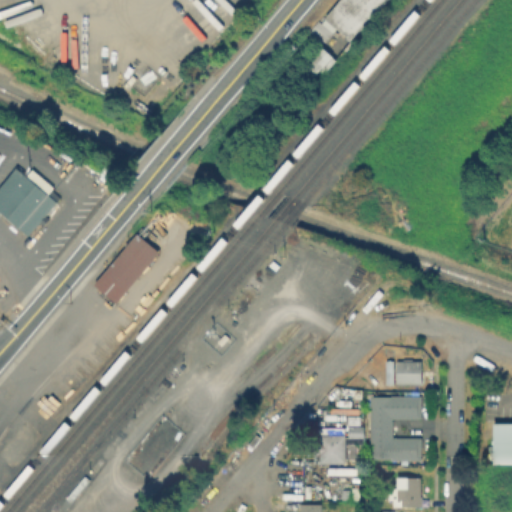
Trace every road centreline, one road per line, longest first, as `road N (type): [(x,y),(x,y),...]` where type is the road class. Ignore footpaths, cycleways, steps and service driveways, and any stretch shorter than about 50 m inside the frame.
road 1 (residential): [(357,344),(213,511)]
road 2 (secondary): [(0,347),(122,210)]
road 3 (residential): [(453,511),(455,330)]
road 4 (secondary): [(122,210),(227,87)]
